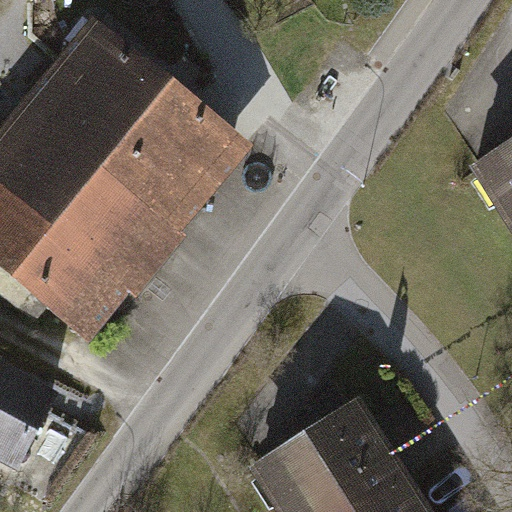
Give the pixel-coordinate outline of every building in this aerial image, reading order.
[(209,177),(245,134),(82,2),(47,46),(209,177)] [(175,219),(209,177),(47,46),(0,103),(0,163),(40,195),(83,141),(175,219)] [(0,259),(86,329),(175,219),(83,141),(40,195),(0,163),(0,259)] [(511,142),(474,166),(511,227),(511,142)] [(0,461),(15,470),(51,409),(0,378),(0,461)] [(246,461),(278,511),(424,511),(352,395),(246,461)]
